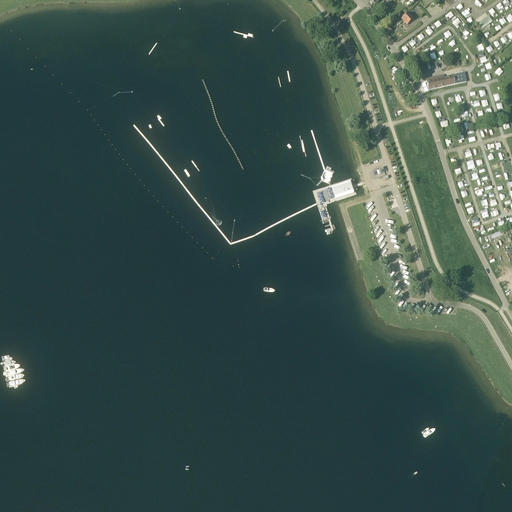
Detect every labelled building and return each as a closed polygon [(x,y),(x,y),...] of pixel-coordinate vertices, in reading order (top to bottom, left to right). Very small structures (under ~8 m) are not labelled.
[(493,9),(487,13),(489,17),(495,14),(493,9)] [(407,14),(406,13),(402,16),(403,18),(402,19),(407,26),(413,21),(407,14)] [(492,22),(488,17),(478,24),(482,29),(492,22)] [(459,19),(455,22),(459,28),(463,24),(459,19)] [(497,69),(501,76),(507,74),(503,66),(497,69)] [(463,74),(426,83),(428,91),(455,85),(455,86),(465,84),(463,74)] [(331,201),(354,194),(350,181),(327,189),(331,201)]
